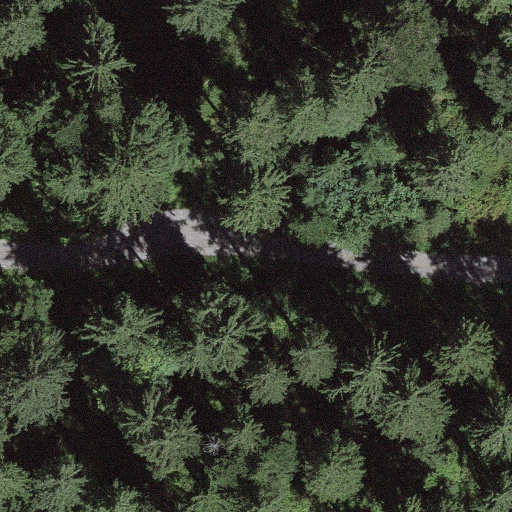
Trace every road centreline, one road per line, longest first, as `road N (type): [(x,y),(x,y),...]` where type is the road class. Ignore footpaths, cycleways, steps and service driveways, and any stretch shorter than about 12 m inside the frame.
road 1 (track): [(0,257),(262,246),(511,267)]
road 2 (track): [(126,252),(319,0)]
